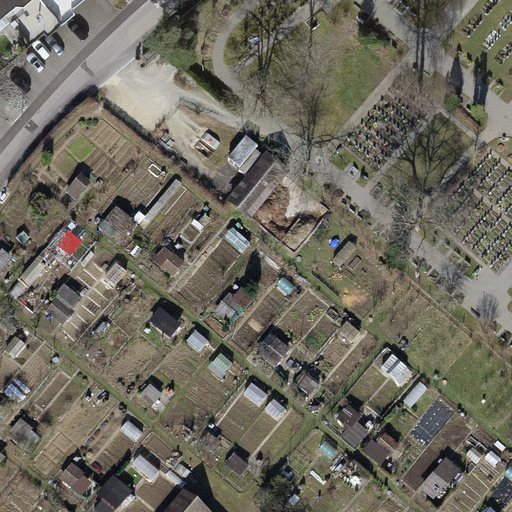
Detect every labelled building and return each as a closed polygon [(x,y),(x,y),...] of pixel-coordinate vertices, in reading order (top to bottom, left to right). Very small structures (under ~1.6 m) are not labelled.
[(0,0),(0,8),(10,0),(16,0),(17,0),(0,0)] [(257,149),(247,163),(255,169),(233,199),(258,216),(292,169),(251,140),(250,143),(257,149)] [(77,463),(64,476),(82,495),(96,482),(77,463)] [(117,481),(103,509),(109,511),(119,511),(131,488),(117,481)] [(220,511),(192,486),(167,511),(220,511)]
